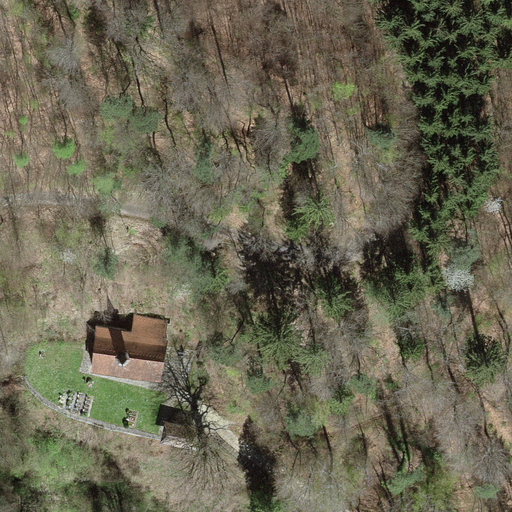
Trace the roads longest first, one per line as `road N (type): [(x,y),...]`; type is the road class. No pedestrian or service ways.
road 1 (track): [(320,262),(90,199),(0,210)]
road 2 (track): [(370,0),(405,74),(416,171)]
